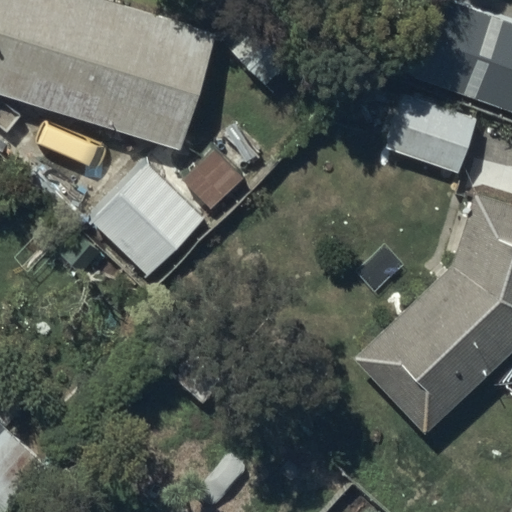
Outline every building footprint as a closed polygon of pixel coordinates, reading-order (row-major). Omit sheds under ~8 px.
[(0,0),(0,84),(176,140),(213,25),(133,0),(0,0)] [(511,15),(468,0),(424,0),(400,66),(511,106),(511,15)] [(402,87),(384,142),(456,167),(475,113),(402,87)] [(210,140),(178,172),(207,201),(239,169),(210,140)] [(145,155),(88,214),(141,269),(200,211),(145,155)] [(423,428),(511,340),(511,197),(471,182),(442,258),(348,350),(423,428)] [(0,418),(0,497),(39,456),(0,418)] [(314,511),(364,511),(336,487),(314,511)]
